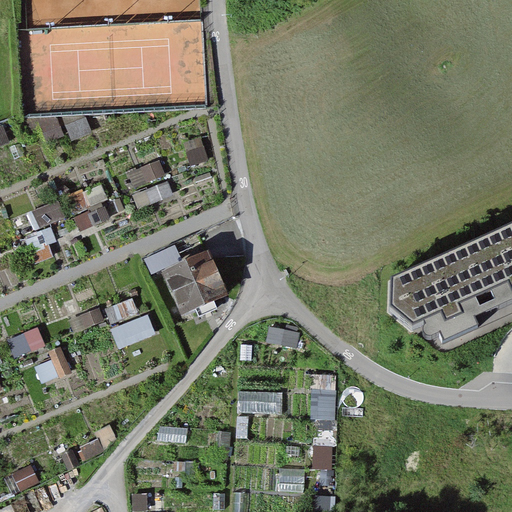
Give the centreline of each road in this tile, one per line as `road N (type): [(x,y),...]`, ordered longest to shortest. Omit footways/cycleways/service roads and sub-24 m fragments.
road 1 (residential): [(511,400),(428,394),(370,372),(276,285),(252,233),(216,0)]
road 2 (unknown): [(0,313),(252,233)]
